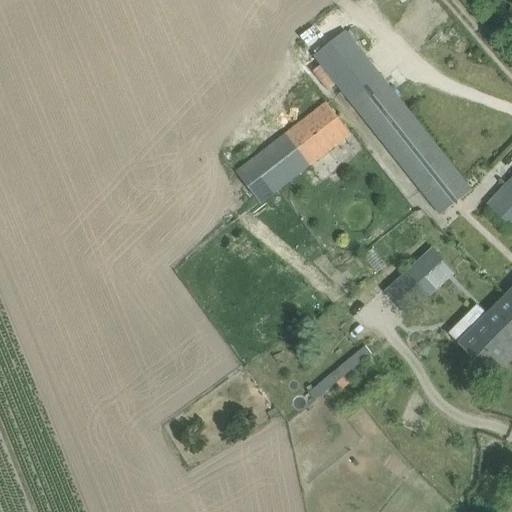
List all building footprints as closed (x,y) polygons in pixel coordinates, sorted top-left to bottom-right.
[(345,32),(329,44),(314,57),(441,216),(472,191),(345,32)] [(234,172),(260,205),(349,134),(325,102),(234,172)] [(511,179),(487,206),(502,219),(511,228),(511,179)] [(433,249),(384,294),(407,318),(455,274),(433,249)] [(477,328),(461,344),(470,355),(491,378),(511,355),(511,294),(487,319),(480,312),(471,322),(477,328)] [(373,341),(309,394),(315,401),(336,384),(341,391),(349,385),(343,378),(378,348),(373,341)] [(275,409),(267,414),(271,419),(279,415),(275,409)]
